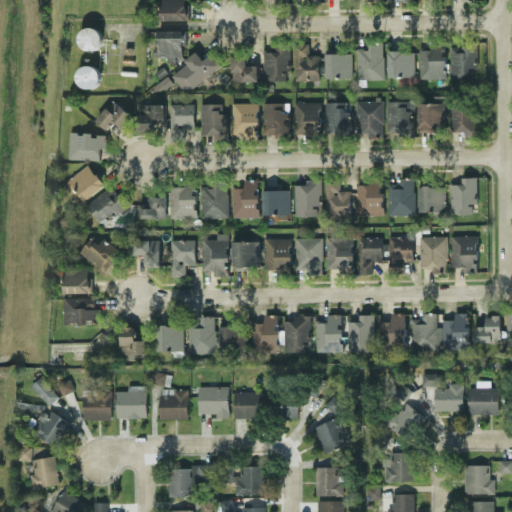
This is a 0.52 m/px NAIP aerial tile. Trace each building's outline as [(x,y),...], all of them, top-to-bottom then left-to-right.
[(160,0),(161,19),(187,19),(186,0),(160,0)] [(102,46),(100,26),(79,28),(81,48),(102,46)] [(184,29),(157,29),(157,54),(166,55),(166,58),(184,58),(184,29)] [(384,77),(383,41),(368,41),(368,47),(357,47),(357,78),(384,77)] [(263,49),(264,80),(288,79),(288,43),(275,43),(275,49),(263,49)] [(319,53),(309,54),(309,43),(295,43),(295,79),(319,79),(319,53)] [(450,44),(451,77),(473,77),(472,66),(477,66),(477,44),(450,44)] [(419,46),(420,77),(445,77),(444,45),(419,46)] [(388,75),(414,75),(414,50),(388,49),(388,75)] [(203,59),(197,51),(171,73),(187,92),(222,62),(212,51),(203,59)] [(325,52),(326,76),(352,76),(352,52),(325,52)] [(258,80),(258,64),(246,64),(246,54),(231,54),(232,80),(258,80)] [(97,64),(77,67),(80,88),(100,85),(97,64)] [(116,120),(123,127),(132,115),(113,98),(96,118),(108,129),(116,120)] [(383,98),(356,98),(357,132),(368,132),(368,136),(383,136),(383,98)] [(409,100),(388,99),(387,132),(411,132),(412,108),(408,108),(409,100)] [(320,100),(294,101),(294,133),(321,132),(320,100)] [(349,100),(325,101),(326,132),(350,132),(349,100)] [(464,135),(477,135),(477,122),(485,122),(485,100),(450,101),(450,130),(464,130),(464,135)] [(288,101),(264,101),(263,134),(288,134),(288,101)] [(419,128),(445,127),(444,101),(418,102),(419,128)] [(170,103),(171,136),(180,136),(180,127),(194,127),(194,102),(170,103)] [(224,102),(200,103),(201,134),(215,133),(215,137),(225,137),(224,102)] [(164,103),(138,103),(138,130),(163,130),(164,103)] [(100,159),(100,147),(105,147),(106,132),(69,131),(69,158),(100,159)] [(105,183),(88,162),(63,182),(80,203),(105,183)] [(388,182),(389,214),(415,213),(414,176),(399,177),(399,182),(388,182)] [(477,176),(462,176),(462,183),(451,183),(451,213),(472,212),(472,202),(477,202),(477,176)] [(295,215),(317,214),(317,204),(322,204),(321,177),(306,178),(306,183),(294,183),(295,215)] [(232,186),(233,216),(260,216),(259,178),(244,178),(245,186),(232,186)] [(327,215),(351,215),(350,189),(340,189),(339,178),(325,178),(327,215)] [(357,181),(357,214),(383,213),(382,181),(357,181)] [(104,224),(128,201),(110,183),(86,206),(104,224)] [(229,216),(228,183),(201,184),(202,217),(229,216)] [(170,185),(171,217),(198,216),(197,184),(170,185)] [(419,184),(419,210),(433,210),(433,216),(445,216),(446,185),(419,184)] [(263,189),(264,213),(290,213),(289,188),(263,189)] [(139,217),(167,216),(166,194),(150,195),(150,202),(139,202),(139,217)] [(202,238),(203,269),(214,269),(215,275),(229,274),(228,232),(217,232),(217,237),(202,238)] [(79,252),(106,271),(121,249),(103,237),(101,240),(92,234),(79,252)] [(403,270),(404,260),(412,260),(413,235),(390,234),(389,270),(403,270)] [(447,234),(420,234),(420,265),(432,265),(432,272),(447,271),(447,234)] [(478,234),(451,234),(451,265),(463,266),(463,270),(477,271),(478,234)] [(265,268),(291,268),(290,236),(264,237),(265,268)] [(322,236),(295,236),(296,268),(308,268),(308,273),(322,273),(322,236)] [(326,236),(327,269),(352,268),(352,236),(326,236)] [(359,272),(372,272),(372,260),(383,260),(383,250),(388,249),(388,242),(382,242),(381,236),(358,236),(359,272)] [(161,265),(160,238),(133,239),(133,253),(144,253),(145,265),(161,265)] [(186,275),(185,263),(196,263),(195,238),(171,238),(172,275),(186,275)] [(233,240),(234,267),(260,267),(259,239),(233,240)] [(64,292),(91,291),(91,266),(64,267),(64,292)] [(64,296),(65,322),(101,321),(101,307),(95,307),(94,295),(64,296)] [(405,311),(391,312),(391,319),(379,320),(380,348),(406,347),(405,311)] [(441,349),(441,325),(437,325),(437,311),(422,311),(422,317),(411,317),(411,349),(441,349)] [(443,318),(443,348),(469,348),(468,311),(454,311),(454,318),(443,318)] [(315,321),(316,350),(343,350),(341,312),(328,313),(328,320),(315,321)] [(281,313),(264,313),(264,321),(253,321),(253,351),(279,350),(279,343),(282,343),(281,313)] [(374,313),(359,313),(359,319),(348,320),(348,350),(370,349),(369,341),(374,341),(374,313)] [(189,326),(190,352),(216,351),(215,314),(200,315),(200,326),(189,326)] [(286,350),(305,350),(305,340),(311,340),(311,314),(293,314),(294,319),(285,319),(286,350)] [(475,341),(501,340),(500,316),(475,316),(475,341)] [(158,349),(184,349),(183,324),(158,324),(158,349)] [(244,324),(220,325),(221,349),(245,348),(244,324)] [(121,352),(148,351),(147,338),(136,338),(135,325),(120,326),(121,352)] [(422,372),(422,384),(441,385),(442,372),(422,372)] [(59,396),(41,376),(31,384),(49,405),(59,396)] [(74,389),(69,377),(58,382),(63,394),(74,389)] [(498,413),(498,385),(489,385),(489,379),(477,379),(478,388),(468,388),(468,413),(498,413)] [(412,389),(401,381),(392,394),(404,402),(412,389)] [(434,385),(435,409),(464,409),(463,381),(448,381),(448,385),(434,385)] [(116,390),(117,417),(147,416),(146,384),(127,384),(128,389),(116,390)] [(228,384),(198,385),(199,412),(217,411),(217,416),(229,416),(228,384)] [(160,417),(188,417),(188,388),(160,387),(160,417)] [(112,418),(111,388),(83,389),(83,418),(112,418)] [(234,390),(234,417),(263,416),(262,390),(234,390)] [(335,412),(346,401),(337,391),(325,402),(335,412)] [(281,416),(297,417),(298,397),(281,397),(281,416)] [(386,423),(406,438),(424,415),(404,399),(386,423)] [(44,407),(30,430),(57,445),(70,422),(44,407)] [(325,452),(353,440),(346,426),(342,427),(336,415),(313,426),(325,452)] [(19,459),(31,458),(31,446),(19,446),(19,459)] [(383,457),(384,480),(412,479),(411,450),(390,451),(390,457),(383,457)] [(60,482),(54,453),(31,458),(34,471),(29,473),(32,487),(60,482)] [(511,458),(500,458),(500,471),(511,471),(511,458)] [(233,463),(222,463),(223,481),(233,480),(233,463)] [(464,463),(465,492),(495,492),(494,477),(490,477),(489,463),(464,463)] [(212,478),(212,464),(169,465),(169,495),(195,494),(195,478),(212,478)] [(264,464),(242,464),(243,474),(235,474),(235,493),(265,492),(264,464)] [(338,466),(316,465),(315,493),(343,494),(344,474),(338,474),(338,466)] [(82,511),(87,500),(61,489),(51,511),(82,511)] [(414,511),(414,492),(391,492),(392,506),(387,506),(387,511),(414,511)] [(343,511),(343,499),(316,499),(316,511),(343,511)] [(494,499),(468,499),(467,511),(497,511),(497,510),(494,510),(494,499)] [(107,500),(94,501),(93,511),(122,511),(123,511),(108,511),(107,500)]
